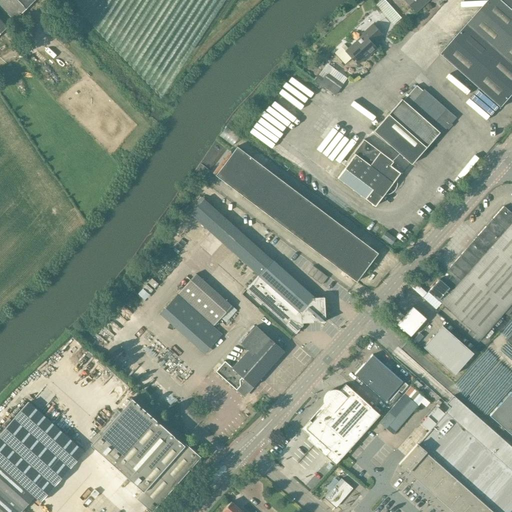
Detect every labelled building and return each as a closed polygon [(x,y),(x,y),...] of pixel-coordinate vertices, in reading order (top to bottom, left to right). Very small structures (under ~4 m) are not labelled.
[(0,0),(0,5),(15,20),(35,0),(0,0)] [(404,0),(416,13),(429,0),(432,0),(434,2),(436,0),(404,0)] [(511,0),(488,0),(441,54),(502,108),(511,95),(511,0)] [(369,54),(370,55),(377,49),(374,46),(378,43),(376,40),(382,34),(373,24),(362,34),(363,35),(348,48),(344,44),(335,53),(345,64),(351,58),(358,65),(369,54)] [(290,71),(246,133),(269,150),(306,98),(310,101),(318,90),(290,71)] [(313,80),(335,95),(343,84),(328,73),(324,78),(317,74),(313,80)] [(374,131),(412,164),(440,132),(442,134),(457,118),(424,89),(410,106),(402,99),(374,131)] [(480,117),(483,114),(465,96),(461,100),(480,117)] [(437,161),(453,140),(444,132),(427,154),(437,161)] [(366,141),(356,154),(338,178),(375,206),(400,173),(390,165),(393,161),(381,151),(380,152),(366,141)] [(232,154),(215,175),(356,281),(356,282),(378,253),(277,177),(237,146),(232,154)] [(248,266),(259,276),(273,261),(204,199),(190,214),(248,266)] [(478,342),(511,303),(511,212),(505,206),(447,270),(453,275),(461,282),(449,295),(449,294),(441,303),(471,329),(468,333),(478,342)] [(395,239),(386,232),(382,237),(391,244),(395,239)] [(303,323),(326,321),(324,297),(314,298),(273,261),(259,276),(253,283),(252,283),(246,289),(296,334),(300,328),(303,327),(303,325),(303,323)] [(307,274),(321,284),(327,277),(313,266),(307,274)] [(213,326),(232,306),(196,274),(160,314),(204,354),(222,334),(213,326)] [(436,309),(441,303),(449,294),(449,295),(461,282),(453,275),(445,284),(440,279),(423,298),(436,309)] [(410,335),(424,318),(413,308),(398,325),(410,335)] [(280,340),(285,334),(263,315),(258,321),(280,340)] [(284,351),(270,338),(256,326),(240,343),(248,350),(232,368),(242,377),(253,387),(284,351)] [(424,348),(454,374),(473,353),(443,326),(424,348)] [(372,354),(384,363),(387,359),(376,350),(372,354)] [(385,402),(403,382),(372,355),(355,374),(385,402)] [(242,377),(232,368),(225,361),(215,371),(236,390),(240,386),(239,380),(242,377)] [(311,423),(306,429),(312,434),(307,439),(335,464),(380,415),(346,384),(340,391),(339,390),(338,390),(336,389),(335,389),(334,389),(332,389),(331,390),(329,390),(328,391),(327,392),(326,392),(325,393),(325,394),(324,396),(323,397),(323,398),(323,400),(323,401),(323,403),(323,404),(324,405),(309,421),(311,423)] [(425,407),(429,403),(410,386),(379,423),(393,435),(421,402),(425,407)] [(511,390),(490,416),(511,435),(511,390)] [(406,456),(399,464),(407,472),(408,471),(429,490),(450,508),(453,511),(511,511),(511,447),(454,397),(447,404),(450,407),(446,412),(417,444),(406,456)] [(131,398),(90,444),(143,490),(136,498),(151,511),(200,457),(184,443),(183,445),(131,398)] [(0,511),(20,511),(34,497),(39,502),(83,452),(28,403),(0,434),(0,511)] [(338,482),(335,479),(328,487),(331,490),(325,497),(336,507),(352,488),(341,479),(338,482)] [(223,511),(237,511),(240,510),(231,502),(222,511),(223,511)]
